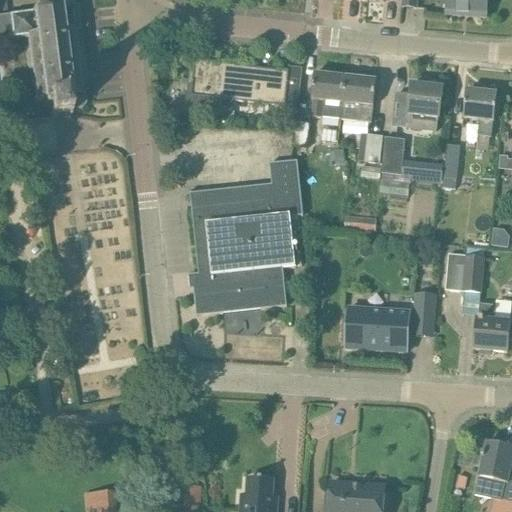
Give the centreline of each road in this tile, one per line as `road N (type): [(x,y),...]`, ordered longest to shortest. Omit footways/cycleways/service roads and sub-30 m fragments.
road 1 (residential): [(511,53),(128,12)]
road 2 (residential): [(180,375),(164,351),(128,12)]
road 3 (residential): [(180,375),(451,394)]
road 4 (unclassified): [(180,375),(147,411),(49,424),(0,449)]
